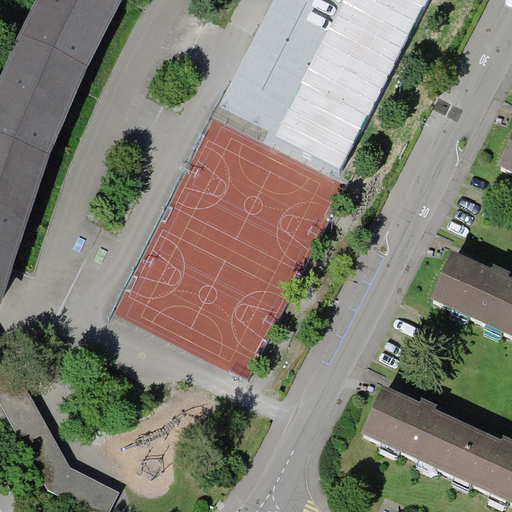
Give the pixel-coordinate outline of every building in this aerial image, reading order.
[(39,0),(0,87),(0,142),(51,161),(89,74),(125,0),(39,0)] [(511,167),(511,117),(492,159),(511,167)] [(0,305),(51,161),(0,142),(0,305)] [(508,325),(511,317),(511,277),(448,249),(430,290),(508,325)] [(0,406),(48,494),(87,511),(110,511),(119,494),(70,469),(0,345),(0,406)] [(441,468),(461,424),(375,385),(355,429),(441,468)] [(511,500),(511,447),(461,424),(441,468),(511,500)]
